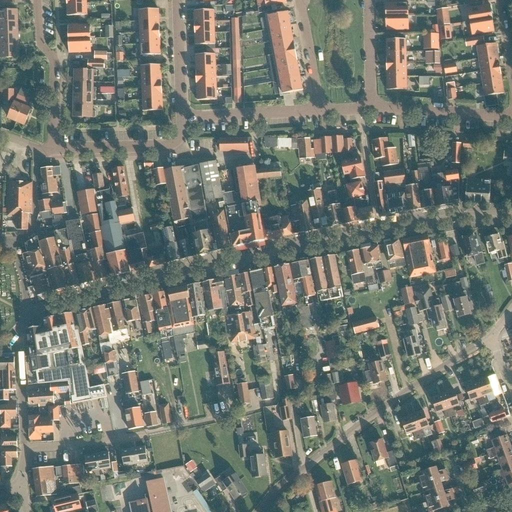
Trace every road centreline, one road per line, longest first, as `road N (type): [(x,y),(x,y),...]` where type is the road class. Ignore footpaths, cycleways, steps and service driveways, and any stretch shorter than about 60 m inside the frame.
road 1 (residential): [(259,511),(369,417),(492,336)]
road 2 (residential): [(24,447),(124,438),(270,403),(273,367)]
road 3 (residential): [(54,149),(57,65),(39,38),(36,0)]
road 4 (residential): [(54,149),(172,144),(187,113)]
road 5 (residential): [(371,107),(511,113)]
road 6 (residential): [(187,113),(319,109)]
road 7 (residential): [(24,447),(20,353),(10,338),(0,345)]
